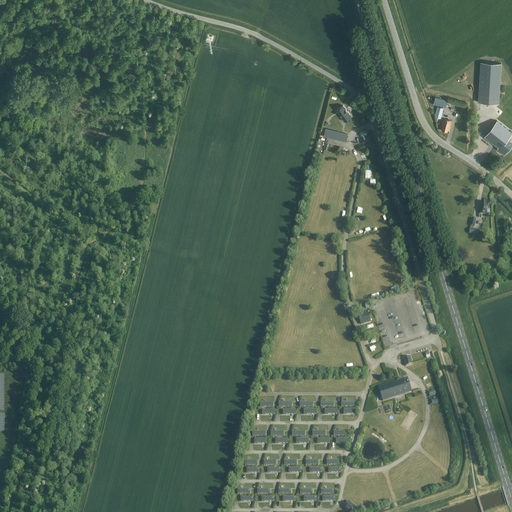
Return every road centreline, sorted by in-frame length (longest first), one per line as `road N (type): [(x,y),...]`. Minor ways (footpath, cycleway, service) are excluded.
road 1 (primary): [(511,501),(358,0)]
road 2 (unclassified): [(375,125),(367,101),(283,49),(150,0)]
road 3 (tertiary): [(511,195),(423,123),(383,0)]
road 4 (unclassified): [(375,125),(442,357)]
